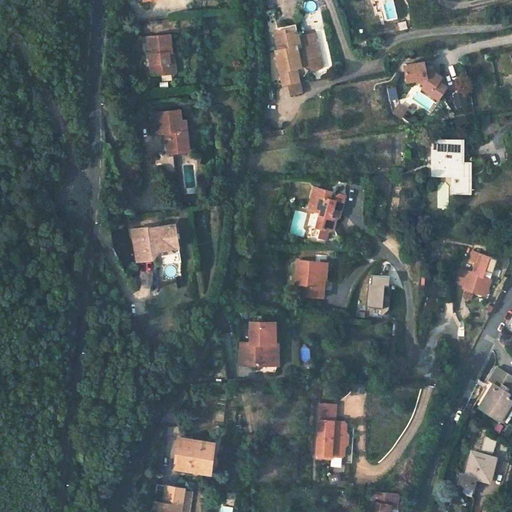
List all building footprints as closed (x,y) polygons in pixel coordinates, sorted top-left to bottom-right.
[(385,21),(396,18),(391,0),(386,0),(380,2),(385,21)] [(289,69),(294,68),(301,72),(308,71),(306,60),(313,59),(311,44),(308,45),(306,36),(293,38),(292,28),(270,32),(273,47),(269,48),(276,85),(280,84),(292,82),(291,78),(289,69)] [(170,34),(147,36),(151,75),(170,73),(168,53),(172,52),(170,34)] [(423,62),(404,66),(407,82),(417,80),(423,85),(432,91),(441,78),(424,67),(423,62)] [(301,72),(294,68),(289,69),(291,78),(298,76),(301,72)] [(283,97),(295,94),(292,82),(280,84),(283,97)] [(432,91),(423,85),(421,88),(438,99),(446,87),(438,82),(432,91)] [(467,103),(463,91),(454,94),(458,106),(467,103)] [(407,108),(400,104),(396,111),(403,115),(407,108)] [(180,110),(150,114),(150,118),(163,117),(165,133),(167,152),(189,150),(185,120),(182,120),(180,110)] [(163,117),(150,118),(152,135),(165,133),(163,117)] [(462,140),(436,140),(436,156),(433,156),(433,172),(455,172),(455,189),(469,190),(470,166),(470,165),(462,165),(462,140)] [(465,140),(462,140),(462,165),(470,165),(471,165),(465,140)] [(172,154),(155,156),(157,174),(174,172),(172,154)] [(317,185),(309,207),(320,211),(314,226),(317,227),(315,234),(322,237),(325,229),(330,227),(333,219),(337,217),(345,195),(317,185)] [(150,226),(134,229),(139,261),(154,258),(153,252),(157,252),(160,248),(162,250),(181,247),(177,223),(150,227),(150,226)] [(153,252),(154,258),(162,250),(160,248),(157,252),(153,252)] [(474,264),(471,274),(467,273),(465,283),(463,288),(484,294),(491,273),(483,270),(488,256),(472,251),(468,262),(474,264)] [(318,295),(318,278),(319,278),(319,261),(290,262),(291,285),(299,285),(300,296),(318,295)] [(383,307),(383,276),(366,276),(366,307),(383,307)] [(275,322),(250,322),(250,343),(237,343),(238,365),(273,364),(273,343),(275,343),(275,322)] [(493,383),(479,407),(500,419),(511,398),(511,394),(511,393),(511,390),(511,376),(497,367),(489,381),(493,383)] [(361,393),(363,384),(353,383),(351,392),(361,393)] [(511,398),(500,419),(504,422),(511,408),(511,398)] [(335,403),(318,402),(316,456),(331,456),(331,450),(345,450),(345,440),(343,440),(343,429),(346,430),(346,420),(334,419),(335,403)] [(213,442),(177,437),(173,468),(210,473),(213,442)] [(493,452),(495,439),(484,437),(481,449),(493,452)] [(469,464),(462,489),(472,495),(476,478),(485,480),(489,466),(493,467),(496,457),(490,456),(472,451),(472,449),(464,447),(460,461),(469,464)] [(185,486),(167,483),(165,500),(155,499),(153,511),(154,511),(188,511),(191,494),(184,493),(185,486)] [(373,497),(369,496),(366,511),(389,511),(390,504),(397,505),(398,493),(374,492),(373,497)]
